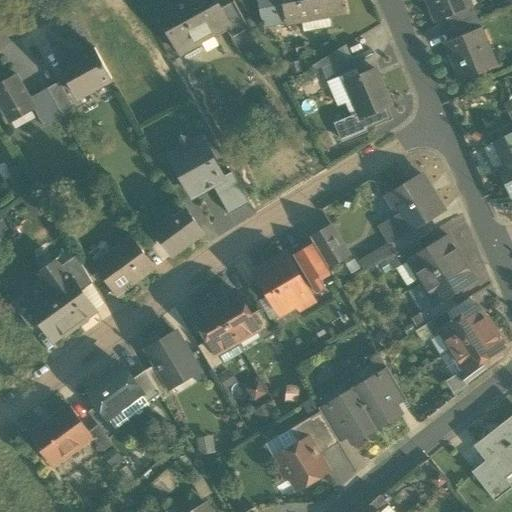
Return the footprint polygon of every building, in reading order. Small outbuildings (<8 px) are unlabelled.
[(159,16),(177,48),(195,39),(196,41),(226,24),(227,23),(220,10),(214,0),(191,0),(192,2),(177,10),(175,7),(159,16)] [(191,0),(187,0),(175,7),(177,10),(192,2),(191,0)] [(254,0),(260,28),(285,23),(280,0),(254,0)] [(280,0),(285,23),(301,20),(329,15),(343,12),(341,0),(280,0)] [(447,16),(466,9),(462,0),(426,0),(435,21),(447,16)] [(473,0),(462,0),(466,9),(471,6),(471,5),(475,3),(473,0)] [(226,24),(233,38),(249,29),(234,2),(220,10),(227,23),(226,24)] [(447,16),(452,28),(476,18),(471,6),(466,9),(447,16)] [(329,15),(301,20),(303,33),(331,28),(329,15)] [(480,28),(476,18),(452,28),(456,38),(475,31),(480,28)] [(229,40),(239,59),(259,48),(249,29),(233,38),(229,40)] [(444,44),(459,80),(495,65),(489,50),(484,52),(475,31),(456,38),(444,44)] [(200,48),(196,41),(195,39),(177,48),(182,58),(200,48)] [(315,70),(321,68),(350,56),(345,45),(313,66),(315,70)] [(95,48),(81,56),(84,61),(98,53),(95,48)] [(61,67),(79,99),(113,80),(98,53),(84,61),(81,56),(61,67)] [(327,82),(328,81),(342,76),(356,70),(350,56),(321,68),(327,82)] [(358,114),(360,118),(382,108),(390,105),(375,70),(345,82),(352,99),(358,114)] [(0,81),(0,106),(9,123),(32,110),(27,100),(13,74),(0,81)] [(342,76),(328,81),(337,105),(352,99),(345,82),(342,76)] [(58,82),(47,88),(62,115),(73,109),(58,82)] [(42,127),(62,115),(47,88),(27,100),(32,110),(42,127)] [(511,99),(503,103),(511,121),(511,120),(511,99)] [(387,119),(382,108),(360,118),(358,114),(335,124),(342,141),(366,131),(364,128),(387,119)] [(511,134),(494,142),(495,145),(505,166),(498,170),(511,197),(511,196),(511,134)] [(170,155),(193,197),(212,186),(212,185),(222,179),(221,178),(199,139),(170,155)] [(495,145),(494,142),(484,147),(494,171),(498,170),(505,166),(495,145)] [(212,186),(217,194),(237,183),(231,172),(221,178),(222,179),(212,185),(212,186)] [(408,231),(408,232),(422,223),(443,210),(422,175),(386,197),(398,215),(408,231)] [(217,194),(228,215),(249,203),(237,183),(217,194)] [(154,230),(172,255),(201,234),(185,212),(173,221),(171,218),(154,230)] [(380,226),(390,243),(408,231),(398,215),(380,226)] [(389,243),(396,253),(416,241),(428,234),(422,223),(408,232),(408,231),(390,243),(389,243)] [(310,239),(313,243),(324,261),(333,256),(336,261),(348,254),(331,227),(310,239)] [(409,261),(422,282),(461,258),(447,236),(422,251),(408,260),(409,261)] [(98,269),(117,295),(152,269),(132,241),(121,249),(119,247),(95,264),(98,269)] [(422,251),(416,241),(396,253),(385,260),(392,271),(409,261),(408,260),(422,251)] [(329,271),(324,261),(313,243),(292,256),(309,283),(329,271)] [(396,253),(389,243),(359,261),(365,272),(385,260),(396,253)] [(276,294),(286,311),(310,297),(285,254),(255,272),(269,298),(276,294)] [(69,275),(81,291),(92,283),(76,255),(62,266),(69,275)] [(475,280),(461,258),(422,282),(435,303),(435,304),(449,296),(475,280)] [(39,277),(48,290),(69,275),(62,266),(59,262),(39,277)] [(69,275),(48,290),(74,326),(95,311),(81,291),(69,275)] [(53,341),(74,326),(48,290),(28,305),(39,321),(53,341)] [(235,291),(214,303),(237,342),(257,330),(258,330),(249,316),(235,291)] [(276,294),(269,298),(280,315),(286,311),(276,294)] [(11,302),(30,328),(39,321),(28,305),(21,295),(11,302)] [(425,325),(425,324),(446,312),(456,306),(449,296),(435,304),(435,303),(418,314),(425,325)] [(216,354),(217,354),(237,342),(214,303),(193,316),(208,341),(216,354)] [(439,331),(451,351),(489,327),(477,307),(452,322),(438,330),(439,331)] [(257,330),(263,341),(274,334),(260,310),(249,316),(258,330),(257,330)] [(452,322),(446,312),(425,324),(432,336),(439,331),(438,330),(452,322)] [(502,348),(489,327),(451,351),(463,370),(464,371),(481,361),(502,348)] [(155,365),(168,386),(168,385),(197,368),(176,333),(146,350),(155,365)] [(198,347),(212,371),(223,364),(217,354),(216,354),(208,341),(198,347)] [(243,352),(237,342),(217,354),(223,364),(243,352)] [(460,372),(468,385),(487,371),(481,361),(464,371),(463,370),(460,372)] [(155,365),(145,371),(159,395),(163,402),(174,395),(168,385),(168,386),(155,365)] [(107,418),(140,394),(141,393),(132,380),(122,367),(88,392),(98,405),(107,418)] [(377,375),(389,395),(399,389),(387,369),(377,375)] [(147,403),(159,395),(145,371),(132,380),(141,393),(140,394),(147,403)] [(377,375),(353,389),(376,428),(400,414),(389,395),(377,375)] [(352,442),(376,428),(353,389),(329,404),(343,428),(352,442)] [(389,395),(400,414),(410,407),(399,389),(389,395)] [(147,403),(140,394),(107,418),(115,429),(148,405),(147,403)] [(319,410),(320,411),(333,434),(343,428),(329,404),(319,410)] [(88,412),(98,425),(105,436),(115,429),(107,418),(98,405),(88,412)] [(30,435),(53,466),(91,438),(92,437),(88,432),(69,406),(30,435)] [(333,434),(320,411),(298,425),(306,438),(307,438),(318,455),(338,443),(333,434)] [(490,462),(500,474),(511,464),(511,419),(478,446),(490,462)] [(112,444),(105,436),(98,425),(88,432),(92,437),(91,438),(102,452),(112,444)] [(278,437),(286,451),(306,438),(298,425),(290,429),(290,430),(278,437)] [(333,434),(338,443),(342,448),(352,442),(343,428),(333,434)] [(307,438),(306,438),(286,451),(277,456),(282,466),(281,471),(284,476),(290,478),(297,490),(328,472),(318,455),(307,438)] [(474,475),(494,501),(511,488),(503,477),(500,474),(490,462),(474,475)] [(511,464),(500,474),(503,477),(511,470),(511,464)] [(360,511),(380,511),(389,505),(380,495),(360,511)]
